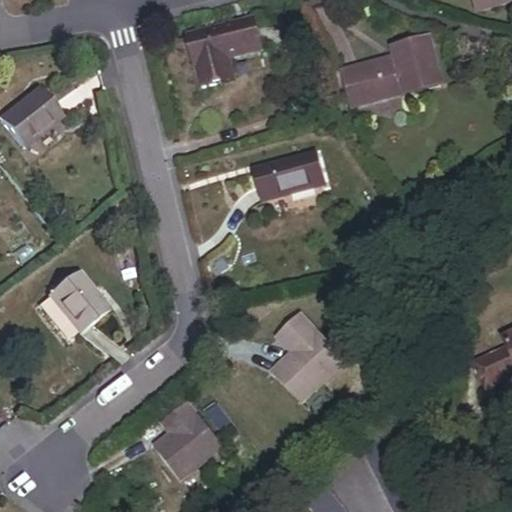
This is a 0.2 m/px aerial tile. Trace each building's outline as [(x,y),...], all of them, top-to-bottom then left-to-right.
[(511,0),(474,0),(478,14),(511,5),(511,0)] [(253,23),(187,38),(194,68),(196,68),(199,79),(201,88),(224,83),(219,61),(226,60),(260,52),(253,23)] [(345,73),(354,109),(440,87),(429,42),(395,51),(397,59),(371,66),(345,73)] [(226,60),(219,61),(224,83),(231,81),(226,60)] [(40,92),(2,121),(23,149),(61,120),(54,110),(40,92)] [(316,157),(256,173),(260,188),(264,203),(323,187),(316,157)] [(109,312),(80,274),(51,297),(80,335),(92,326),(109,312)] [(511,318),(495,326),(506,350),(473,365),(486,393),(511,381),(511,318)] [(300,321),(280,339),(296,356),(285,365),(275,375),(302,403),(344,365),(317,336),(315,338),(300,321)] [(181,481),(221,450),(198,419),(195,421),(186,408),(176,416),(165,424),(174,436),(157,450),(181,481)] [(421,511),(383,435),(357,448),(389,511),(421,511)] [(345,511),(318,476),(296,493),(310,511),(345,511)]
